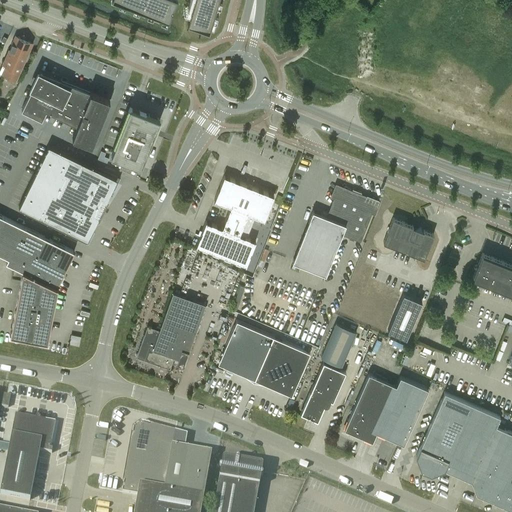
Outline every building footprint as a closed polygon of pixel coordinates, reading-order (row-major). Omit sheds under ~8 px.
[(124,0),(169,17),(175,0),(124,0)] [(192,0),(187,18),(209,25),(215,0),(192,0)] [(2,74),(8,76),(24,39),(16,35),(3,64),(6,65),(2,74)] [(24,39),(8,76),(16,80),(33,42),(24,39)] [(30,86),(32,87),(21,109),(42,119),(46,110),(76,125),(72,136),(92,144),(110,98),(38,70),(30,86)] [(110,154),(140,166),(153,135),(156,136),(159,131),(155,129),(159,117),(130,106),(110,154)] [(19,207),(83,238),(89,236),(115,183),(113,176),(49,145),(19,207)] [(248,213),(264,220),(274,195),(224,175),(214,200),(230,206),(222,227),(206,220),(196,245),(246,265),(256,240),(240,234),(248,213)] [(360,241),(371,213),(375,203),(356,196),(357,194),(352,192),(352,194),(338,188),(328,213),(323,211),(322,214),(312,210),(292,261),(325,274),(342,233),(360,240),(360,241)] [(0,252),(9,257),(6,261),(23,269),(11,333),(47,340),(58,286),(57,286),(74,250),(0,214),(0,252)] [(383,242),(424,258),(434,234),(423,229),(420,222),(413,225),(393,217),(383,242)] [(511,264),(482,253),(473,277),(511,292),(511,353),(509,361),(511,361),(511,264)] [(170,368),(174,357),(178,358),(176,363),(184,365),(206,303),(173,292),(159,330),(147,325),(137,354),(139,357),(170,368)] [(387,330),(406,338),(421,301),(403,293),(387,330)] [(222,364),(256,378),(287,392),(293,390),(310,351),(236,319),(220,358),(222,364)] [(336,322),(321,357),(339,365),(342,364),(356,331),(336,322)] [(323,361),(304,405),(308,407),(304,415),(318,421),(325,405),(321,403),(322,401),(324,402),(327,401),(328,399),(333,401),(346,371),(323,361)] [(372,441),(376,431),(404,444),(428,388),(400,375),(396,385),(369,372),(344,428),(372,441)] [(511,431),(496,425),(500,415),(444,391),(416,456),(421,469),(431,473),(444,468),(471,480),(476,493),(511,509),(511,431)] [(8,408),(11,396),(4,394),(1,406),(8,408)] [(0,492),(0,493),(30,500),(39,451),(52,454),(53,449),(50,448),(55,423),(15,415),(9,447),(8,452),(0,492)] [(122,492),(137,495),(138,495),(140,485),(165,489),(174,433),(141,424),(134,428),(122,492)] [(184,436),(174,433),(165,489),(204,496),(212,453),(182,448),(184,436)] [(0,450),(8,452),(9,447),(9,445),(0,443),(0,450)] [(222,460),(213,511),(254,511),(262,471),(262,467),(262,466),(261,465),(260,465),(225,459),(225,458),(224,459),(223,459),(222,460)] [(201,511),(204,496),(165,489),(140,485),(138,495),(137,495),(134,511),(201,511)]
